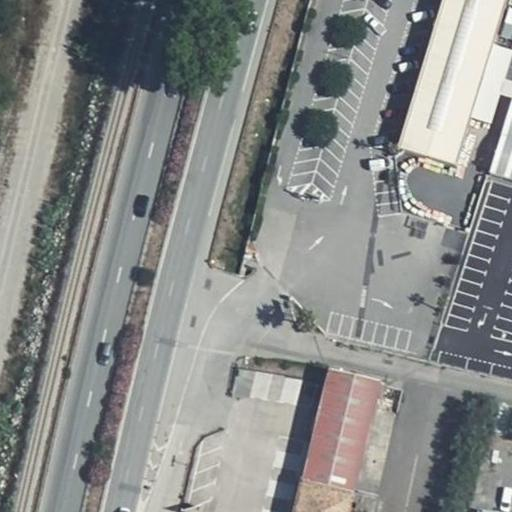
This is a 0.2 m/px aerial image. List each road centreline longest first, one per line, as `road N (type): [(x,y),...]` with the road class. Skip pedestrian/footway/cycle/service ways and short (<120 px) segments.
road 1 (primary): [(122,511),(251,0)]
road 2 (primary): [(193,0),(65,511)]
road 3 (track): [(72,0),(0,299)]
